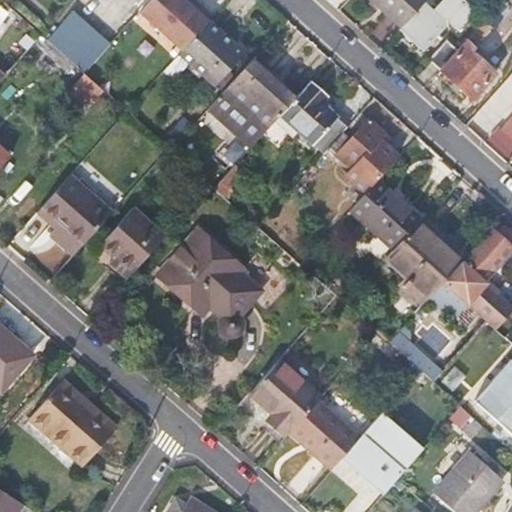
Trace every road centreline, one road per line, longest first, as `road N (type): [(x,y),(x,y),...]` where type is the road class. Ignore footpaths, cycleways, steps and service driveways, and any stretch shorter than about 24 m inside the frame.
road 1 (unclassified): [(294,0),(511,195)]
road 2 (unclassified): [(0,267),(177,423)]
road 3 (unclassified): [(177,423),(279,511)]
